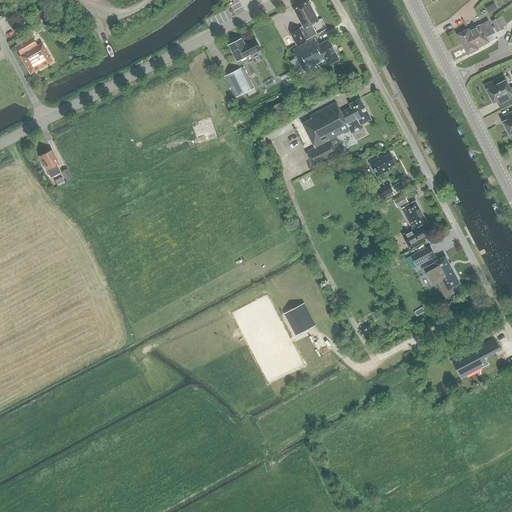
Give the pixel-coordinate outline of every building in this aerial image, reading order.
[(22,0),(17,0),(11,3),(14,9),(24,3),(22,0)] [(296,46),(309,39),(317,34),(312,25),(319,21),(312,9),(313,8),(311,4),(309,4),(309,2),(294,10),(303,26),(289,33),(296,46)] [(41,25),(52,19),(47,9),(36,15),(41,25)] [(491,21),(497,32),(502,29),(501,27),(506,25),(501,16),(491,21)] [(483,32),(491,28),(488,21),(468,31),(468,29),(457,35),(463,46),(484,35),(483,32)] [(484,35),(463,46),(467,55),(478,49),(477,48),(488,43),(486,37),(494,33),(491,28),(483,32),(484,35)] [(13,40),(16,45),(28,39),(25,34),(13,40)] [(29,74),(51,62),(41,44),(36,47),(31,37),(15,47),(20,56),(19,56),(29,74)] [(249,60),(247,57),(260,50),(256,41),(245,46),(241,39),(229,45),(239,65),(249,60)] [(329,66),(339,60),(329,40),(319,45),(314,39),(293,50),(306,73),(313,70),(312,67),(326,60),(329,66)] [(253,88),(243,66),(224,76),(234,97),(253,88)] [(493,103),(496,101),(500,108),(511,102),(511,87),(509,88),(506,81),(494,86),(492,82),(485,86),(493,103)] [(365,135),(362,128),(363,128),(361,125),(371,120),(361,99),(349,105),(351,107),(341,112),(336,103),(310,116),(311,120),(302,124),(315,149),(306,152),(314,168),(338,156),(330,140),(350,130),(352,134),(353,133),(356,140),(365,135)] [(289,112),(283,101),(268,109),(274,120),(289,112)] [(511,111),(511,112),(503,116),(506,121),(503,122),(511,139),(511,111)] [(51,150),(49,151),(47,150),(41,154),(41,155),(39,156),(46,171),(47,171),(50,177),(59,173),(56,166),(58,165),(51,150)] [(388,169),(396,165),(390,154),(383,158),(382,156),(369,162),(377,177),(389,171),(388,169)] [(71,178),(67,169),(61,172),(65,181),(71,178)] [(64,183),(61,177),(54,181),(57,187),(64,183)] [(393,200),(397,208),(407,202),(403,195),(393,200)] [(409,246),(428,236),(423,226),(427,223),(415,202),(402,209),(413,230),(403,235),(409,246)] [(425,248),(410,256),(416,267),(431,259),(425,248)] [(448,290),(460,284),(445,257),(433,263),(436,268),(429,272),(435,283),(442,279),(448,290)] [(296,335),(316,325),(304,303),(284,313),(296,335)] [(484,358),(500,349),(494,338),(457,358),(466,375),(487,364),(484,358)]
